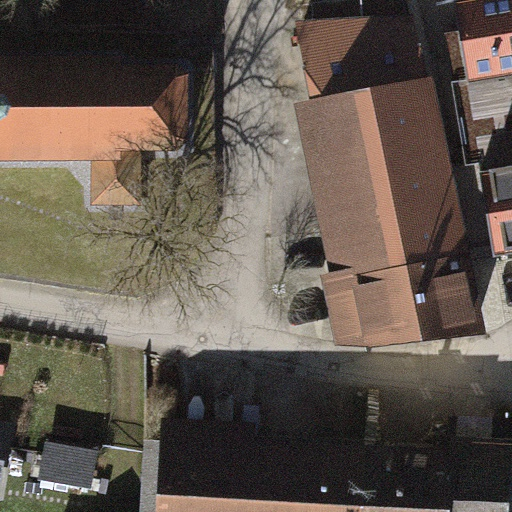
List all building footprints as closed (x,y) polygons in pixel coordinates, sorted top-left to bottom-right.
[(463,249),(448,149),(442,109),(511,98),(511,63),(507,30),(422,42),(418,13),(331,26),(342,103),(323,106),(346,266),(463,249)] [(211,55),(0,60),(0,164),(214,159),(211,55)] [(463,249),(346,266),(357,341),(474,324),(463,249)] [(0,427),(0,493),(12,495),(23,431),(0,427)] [(302,511),(304,444),(273,444),(273,429),(156,427),(154,511),(302,511)] [(460,448),(458,511),(511,511),(511,433),(460,432),(460,448)] [(377,511),(379,446),(304,444),(302,511),(377,511)] [(458,511),(460,448),(379,446),(377,511),(458,511)]
